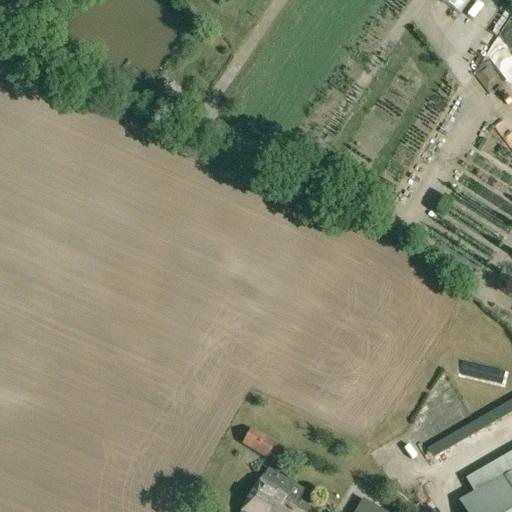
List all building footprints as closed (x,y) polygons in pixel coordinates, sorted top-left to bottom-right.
[(511,82),(492,64),(480,78),(500,97),(511,83),(511,82)] [(481,418),(511,398),(511,370),(468,398),(481,418)] [(267,461),(277,444),(253,429),(243,445),(267,461)] [(511,511),(511,473),(461,503),(466,511),(511,511)] [(313,511),(314,511),(288,496),(290,492),(263,476),(242,511),(313,511)]
